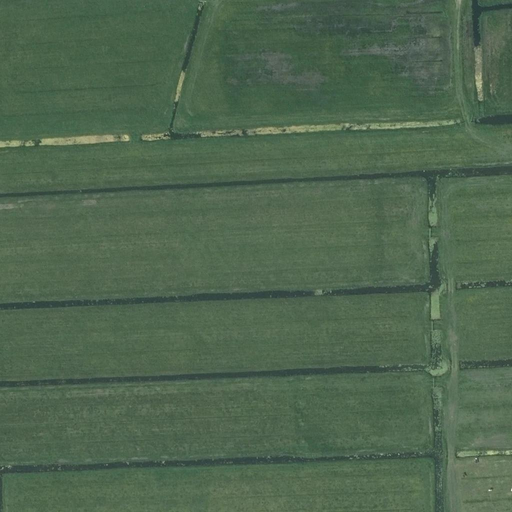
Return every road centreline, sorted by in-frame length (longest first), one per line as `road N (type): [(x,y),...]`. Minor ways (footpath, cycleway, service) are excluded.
road 1 (track): [(511,180),(452,185),(442,195),(452,511)]
road 2 (track): [(459,0),(460,104),(471,130),(511,149)]
